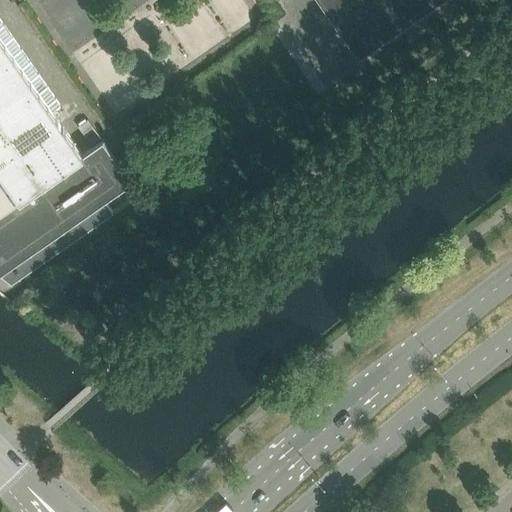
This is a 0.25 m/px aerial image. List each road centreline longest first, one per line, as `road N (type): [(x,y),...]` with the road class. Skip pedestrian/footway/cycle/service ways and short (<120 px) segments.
road 1 (secondary): [(511,279),(232,511)]
road 2 (secondary): [(307,511),(511,338)]
